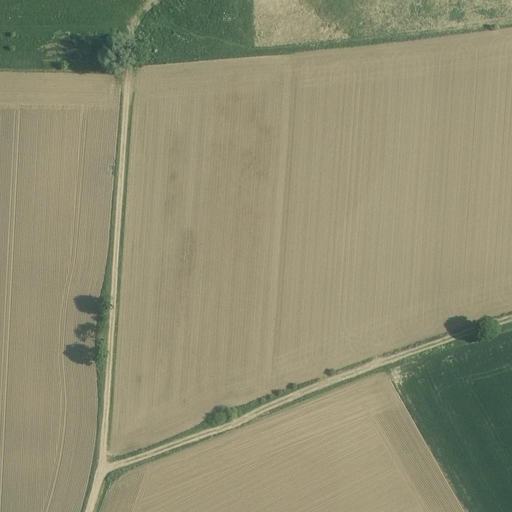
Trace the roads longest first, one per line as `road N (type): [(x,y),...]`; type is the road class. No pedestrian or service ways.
road 1 (track): [(158,0),(134,13),(100,472),(87,511)]
road 2 (track): [(511,321),(362,368),(100,472)]
